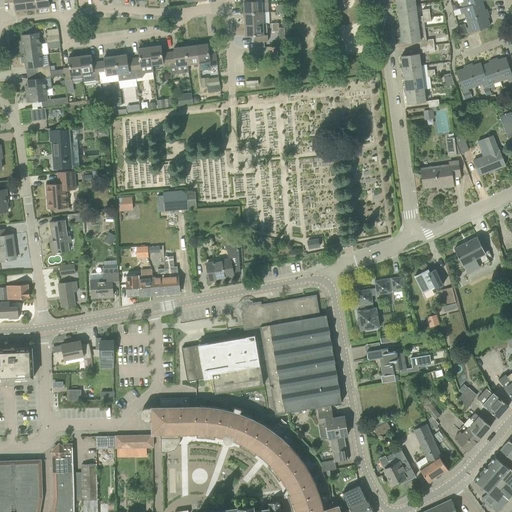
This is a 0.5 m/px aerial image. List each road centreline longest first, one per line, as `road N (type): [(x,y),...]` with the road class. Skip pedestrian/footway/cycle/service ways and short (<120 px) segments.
road 1 (unclassified): [(43,329),(325,281)]
road 2 (unclassified): [(390,511),(361,461),(325,281)]
road 3 (residential): [(413,239),(382,0)]
road 4 (residential): [(43,329),(17,129),(0,95)]
road 5 (residential): [(62,15),(65,39),(76,44),(169,32),(183,12)]
road 6 (residential): [(62,15),(183,12)]
